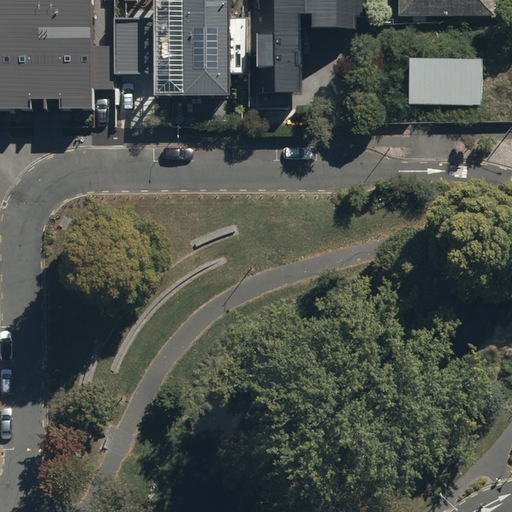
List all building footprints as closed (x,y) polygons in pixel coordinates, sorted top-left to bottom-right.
[(4,0),(3,109),(94,110),(94,0),(4,0)] [(160,76),(161,98),(174,98),(174,130),(244,129),(244,85),(250,85),(249,0),(160,0),(161,15),(160,76)] [(369,0),(265,0),(265,3),(253,3),(253,90),(308,89),(308,11),(318,11),(318,26),(359,26),(359,11),(369,11),(369,0)] [(404,0),(404,13),(499,12),(498,0),(404,0)] [(160,76),(161,15),(117,15),(116,76),(160,76)] [(414,52),(412,99),(485,103),(487,56),(414,52)] [(377,88),(378,123),(402,122),(401,87),(377,88)]
